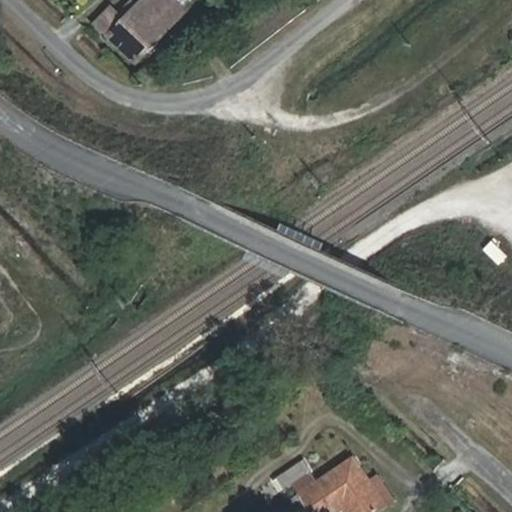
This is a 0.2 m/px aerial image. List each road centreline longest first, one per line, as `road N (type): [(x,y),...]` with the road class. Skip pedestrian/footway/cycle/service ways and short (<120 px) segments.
road 1 (track): [(0,511),(282,318),(329,272),(450,198),(511,181)]
road 2 (unclassified): [(511,346),(410,306),(0,109)]
road 3 (track): [(16,0),(69,63),(135,100),(229,96),(355,0)]
road 4 (unknown): [(229,96),(322,116),(375,117),(440,94),(511,44)]
